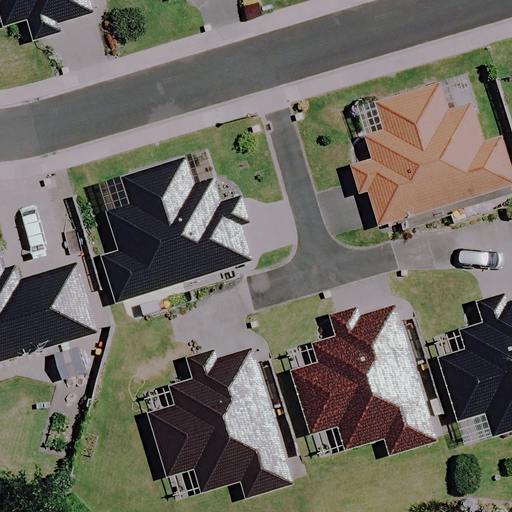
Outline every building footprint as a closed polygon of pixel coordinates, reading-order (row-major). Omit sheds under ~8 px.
[(0,0),(0,28),(2,34),(26,27),(32,47),(61,38),(58,30),(93,19),(87,0),(0,0)] [(369,125),(376,149),(355,154),(364,184),(372,181),(383,216),(511,178),(511,144),(507,127),(489,132),(478,94),(453,101),(445,73),(380,92),(388,119),(369,125)] [(254,192),(234,198),(226,174),(207,180),(199,153),(134,172),(143,200),(118,207),(129,245),(111,250),(126,299),(264,258),(254,224),(262,221),(254,192)] [(0,370),(96,342),(74,268),(12,286),(0,246),(0,370)] [(482,294),(489,314),(465,321),(471,341),(444,349),(463,413),(491,405),(499,430),(511,425),(511,286),(511,285),(482,294)] [(336,307),(342,327),(318,334),(324,354),(297,362),(317,426),(345,418),(352,443),(391,431),(396,448),(445,433),(403,296),(368,307),(365,298),(336,307)] [(192,350),(198,370),(174,377),(181,397),(154,405),(173,469),(201,461),(209,486),(247,474),(252,491),(301,477),(259,339),(224,350),(221,341),(192,350)]
